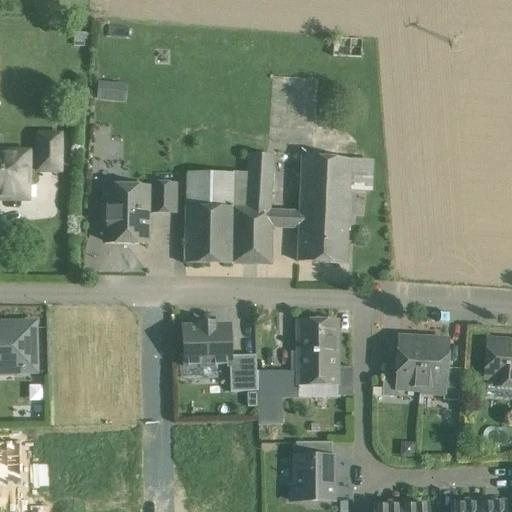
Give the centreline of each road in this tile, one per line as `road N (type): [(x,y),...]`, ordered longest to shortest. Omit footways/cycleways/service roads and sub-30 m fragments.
road 1 (residential): [(149,298),(511,307)]
road 2 (residential): [(149,298),(162,511)]
road 3 (residential): [(0,295),(149,298)]
